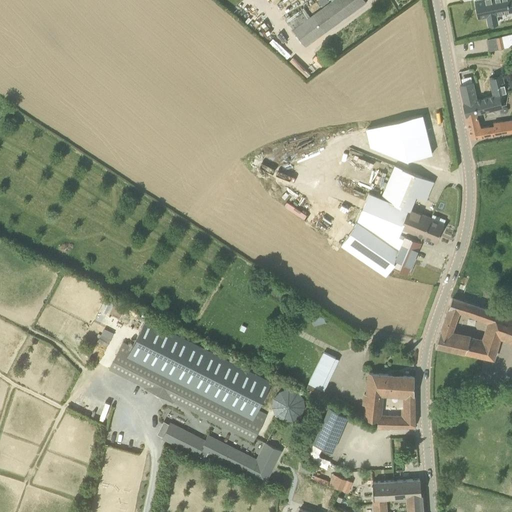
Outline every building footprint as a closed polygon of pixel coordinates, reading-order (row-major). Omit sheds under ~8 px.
[(293,29),(305,46),(366,2),(364,0),(333,0),(310,17),(307,12),(304,7),(286,20),(293,29)] [(511,0),(475,0),(476,0),(479,17),(488,16),(489,25),(498,23),(496,14),(511,10),(511,0)] [(511,46),(509,35),(486,40),(489,51),(511,46)] [(460,72),(463,82),(474,79),(470,68),(460,72)] [(464,103),(466,115),(476,112),(499,107),(497,95),(504,94),(501,82),(506,81),(504,75),(495,77),(488,79),(493,96),(477,100),(473,82),(460,85),(464,103)] [(476,112),(466,115),(471,137),(472,137),(502,132),(511,130),(511,119),(493,122),(494,125),(480,128),(476,112)] [(408,159),(432,153),(422,114),(368,128),(373,146),(408,159)] [(381,197),(411,209),(416,196),(426,200),(434,181),(395,165),(381,197)] [(411,209),(381,197),(378,196),(366,223),(360,218),(342,244),(386,275),(392,266),(407,273),(423,235),(437,240),(443,224),(430,219),(431,217),(411,209)] [(500,336),(511,340),(511,316),(452,296),(435,345),(494,358),(500,336)] [(123,341),(110,368),(253,441),(267,414),(257,409),(272,381),(147,318),(132,346),(123,341)] [(111,339),(101,334),(97,341),(107,346),(111,339)] [(364,394),(363,403),(367,403),(366,418),(379,419),(378,427),(415,426),(414,376),(369,372),(367,394),(364,394)] [(317,397),(321,388),(309,382),(305,391),(317,397)] [(304,405),(304,404),(303,403),(303,401),(303,400),(302,398),(302,397),(301,395),(300,394),(299,393),(297,392),(296,391),(295,390),(293,389),(292,389),(290,389),(288,388),(287,388),(285,389),(284,389),(282,389),(281,390),(279,391),(278,392),(277,393),(276,394),(275,395),(274,396),(273,398),(272,399),(272,401),(272,402),(272,404),(272,406),(272,407),(272,409),(273,410),(273,412),(274,413),(275,414),(276,416),(277,417),(279,418),(280,418),(282,419),(283,420),(285,420),(286,420),(288,420),(289,420),(291,420),(293,420),(294,419),(295,418),(297,417),(298,416),(299,415),(300,414),(301,413),(302,411),(303,410),(303,408),(303,407),(304,405)] [(329,405),(313,442),(332,451),(348,414),(329,405)] [(168,424),(162,436),(166,438),(165,439),(201,457),(203,452),(267,484),(282,453),(267,446),(259,462),(211,437),(208,443),(173,425),(172,426),(168,424)] [(332,474),(331,481),(338,483),(337,488),(350,491),(353,478),(332,474)] [(374,497),(375,511),(423,511),(420,478),(372,481),(374,497)]
